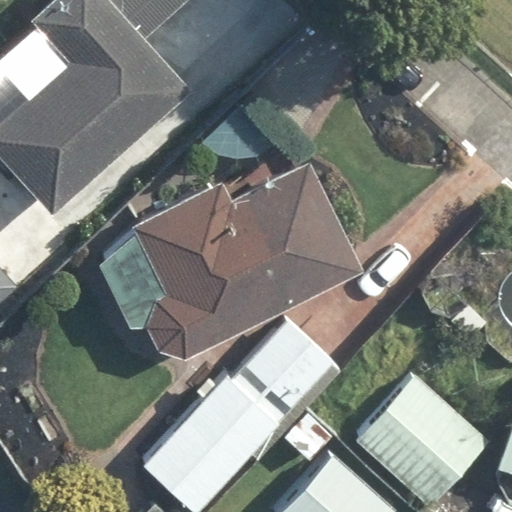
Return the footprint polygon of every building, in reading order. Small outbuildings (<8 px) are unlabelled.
[(196,78),(123,0),(40,0),(31,8),(71,52),(0,117),(0,145),(57,207),(196,78)] [(228,191),(216,170),(135,212),(168,275),(134,293),(170,361),(366,258),(309,149),(228,191)] [(0,288),(9,280),(0,269),(0,288)] [(197,510),(339,351),(288,306),(239,360),(230,352),(137,457),(197,510)] [(415,363),(356,428),(433,499),(493,434),(415,363)] [(511,430),(503,460),(511,462),(511,430)] [(389,511),(397,504),(333,446),(276,509),(279,511),(389,511)]
